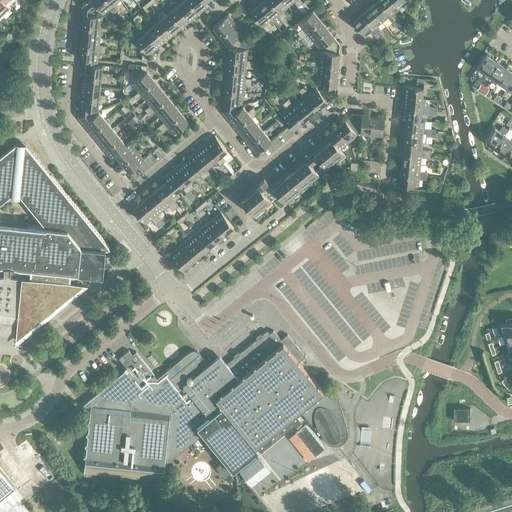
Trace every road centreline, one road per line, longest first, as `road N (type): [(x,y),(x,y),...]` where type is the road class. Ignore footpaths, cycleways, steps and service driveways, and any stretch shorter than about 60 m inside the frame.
road 1 (residential): [(185,304),(200,320),(217,322),(267,291),(345,374),(400,357),(463,378),(511,413)]
road 2 (residential): [(0,431),(31,420),(66,372),(170,286)]
road 3 (residential): [(72,64),(70,122),(131,193)]
road 4 (residential): [(384,186),(391,100),(349,96)]
road 5 (residential): [(111,210),(68,156),(47,104)]
